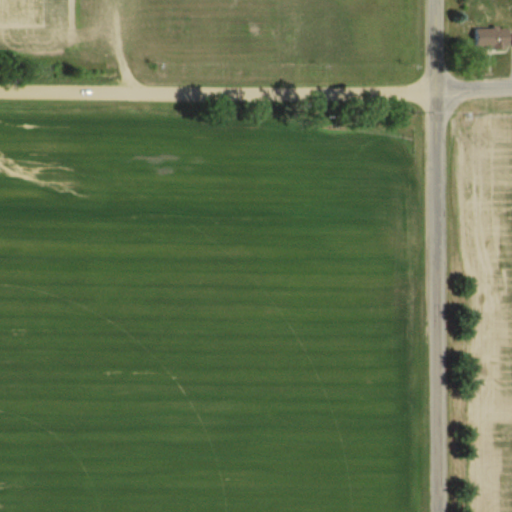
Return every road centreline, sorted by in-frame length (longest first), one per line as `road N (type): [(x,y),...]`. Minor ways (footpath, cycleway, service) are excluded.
road 1 (residential): [(0,93),(511,97)]
road 2 (residential): [(438,511),(436,0)]
